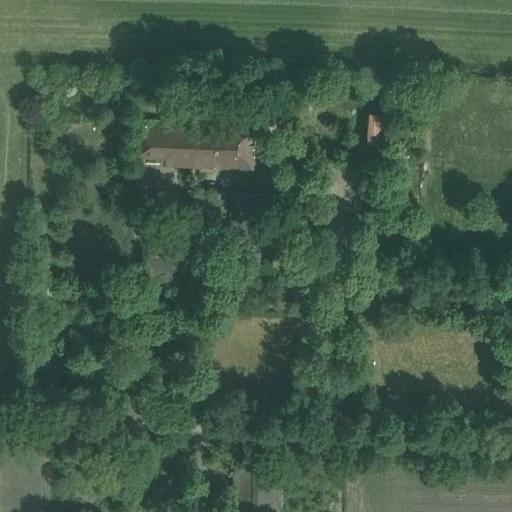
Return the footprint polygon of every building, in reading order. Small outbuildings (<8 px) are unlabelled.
[(279,90),(277,117),(308,118),(308,91),(279,90)] [(162,97),(161,110),(183,110),(183,97),(162,97)] [(341,108),(328,109),(328,111),(316,111),(316,119),(328,119),(328,127),(339,127),(339,119),(341,119),(341,108)] [(392,109),(389,119),(407,124),(410,113),(392,109)] [(166,157),(166,164),(253,169),(255,121),(168,116),(168,120),(143,119),(142,156),(166,157)] [(191,188),(186,270),(224,272),(228,191),(191,188)] [(268,244),(269,233),(271,193),(270,193),(232,190),(229,241),(268,244)] [(272,233),(300,234),(301,211),(272,210),(272,233)] [(151,279),(178,280),(180,241),(164,240),(164,252),(152,251),(151,279)] [(234,462),(233,511),(282,511),(283,462),(234,462)]
